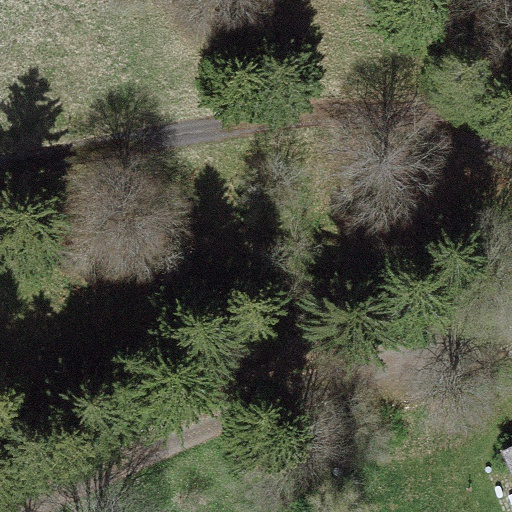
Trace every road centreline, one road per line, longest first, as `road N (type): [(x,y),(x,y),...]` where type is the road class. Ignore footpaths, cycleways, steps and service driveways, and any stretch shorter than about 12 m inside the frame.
road 1 (residential): [(511,140),(479,126),(398,115),(0,178)]
road 2 (residential): [(85,511),(209,446),(466,339)]
